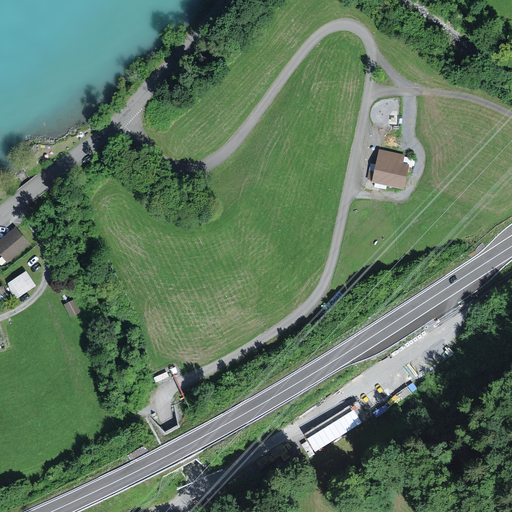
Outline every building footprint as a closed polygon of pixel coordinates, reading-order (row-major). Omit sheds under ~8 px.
[(388,113),(388,123),(399,124),(400,114),(388,113)] [(371,165),(368,179),(403,186),(404,182),(408,183),(411,169),(400,165),(403,156),(381,151),(378,166),(371,165)] [(17,230),(0,244),(0,253),(6,261),(28,242),(17,230)] [(36,286),(27,272),(8,284),(11,292),(17,298),(36,286)] [(71,315),(80,310),(75,298),(65,303),(71,315)] [(307,433),(314,448),(363,425),(356,410),(307,433)] [(278,511),(291,511),(294,510),(283,495),(273,503),(278,511)]
